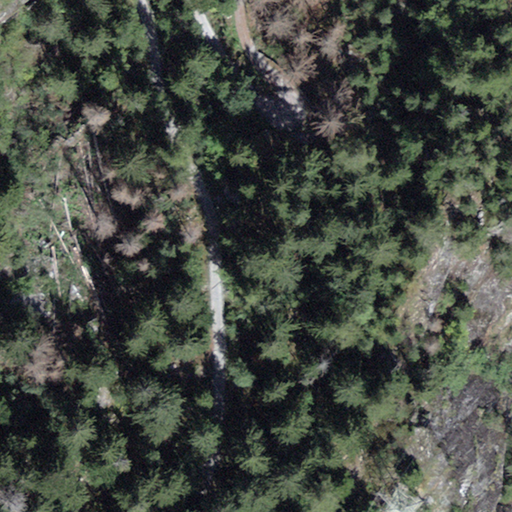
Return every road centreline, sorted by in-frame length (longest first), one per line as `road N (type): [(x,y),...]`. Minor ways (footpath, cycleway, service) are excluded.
road 1 (track): [(138,0),(213,222),(219,348),(186,511)]
road 2 (track): [(238,0),(248,47),(305,120),(293,132),(226,63),(190,0)]
